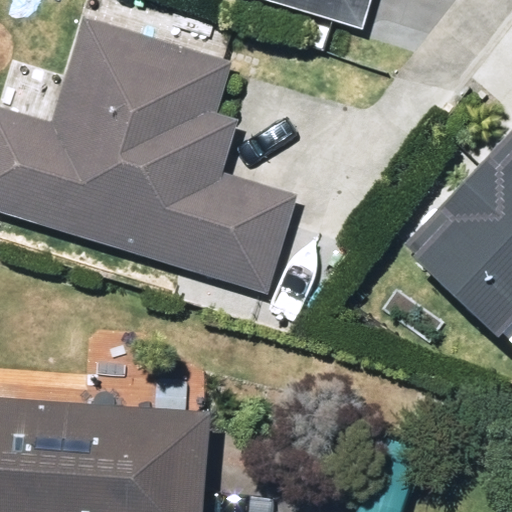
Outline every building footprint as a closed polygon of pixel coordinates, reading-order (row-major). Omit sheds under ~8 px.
[(262,0),(365,31),(374,0),(262,0)] [(0,110),(0,214),(269,297),(300,199),(200,168),(232,64),(88,20),(55,127),(0,110)] [(511,137),(407,248),(505,342),(511,334),(511,137)] [(145,397),(150,337),(93,333),(88,393),(145,397)] [(0,511),(220,511),(228,437),(0,412),(0,511)] [(417,511),(439,457),(383,435),(353,511),(417,511)]
